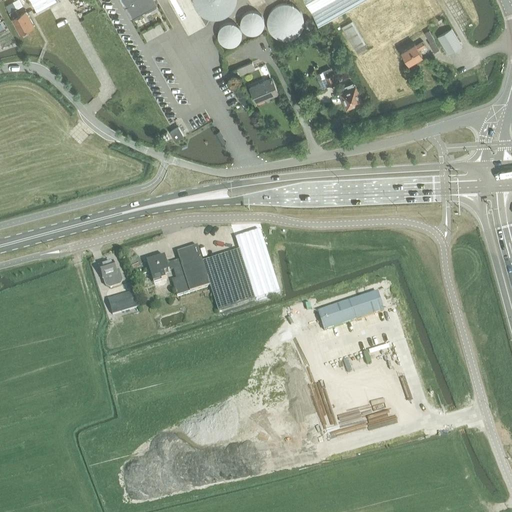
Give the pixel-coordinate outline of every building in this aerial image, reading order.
[(21,33),(35,26),(27,11),(19,15),(16,10),(24,5),(20,0),(18,0),(6,6),(21,33)] [(31,0),(38,12),(58,0),(31,0)] [(156,0),(121,0),(131,16),(133,15),(134,17),(143,12),(142,10),(147,7),(148,9),(157,4),(156,3),(158,1),(156,0)] [(195,0),(197,4),(200,7),(203,9),(206,11),(210,12),(213,13),(217,13),(221,12),(224,11),(228,9),(231,7),(233,4),(235,1),(235,0),(195,0)] [(320,0),(329,15),(356,0),(320,0)] [(240,23),(241,25),(241,27),(242,29),(244,31),(245,32),(247,33),(249,34),(251,34),(253,34),(255,34),(257,33),(259,32),(261,31),(262,30),(263,28),(264,26),(264,24),(264,22),(264,20),(263,18),(262,16),(260,14),(259,13),(257,12),(254,11),(252,11),(250,11),(248,12),(246,13),(244,14),(242,16),(241,18),(241,20),(240,23)] [(304,24),(305,25),(305,26),(306,27),(307,28),(308,28),(309,28),(310,28),(311,28),(311,27),(312,27),(312,26),(313,26),(313,25),(313,24),(313,23),(313,22),(312,21),(312,20),(311,20),(310,20),(309,19),(308,19),(307,20),(306,20),(305,21),(305,22),(304,23),(304,24)] [(342,27),(358,54),(367,48),(351,21),(342,27)] [(218,36),(218,38),(220,41),(221,42),(222,44),(224,45),(226,46),(228,46),(230,46),(232,46),(234,46),(236,45),(237,44),(239,42),(240,41),(241,39),(242,37),(242,35),(242,33),(241,31),(241,29),(239,27),(238,26),(236,25),(235,24),(233,23),(231,23),(228,23),(226,23),(225,24),(223,25),(221,26),(220,28),(219,30),(218,32),(218,34),(218,36)] [(448,55),(462,47),(452,30),(438,38),(448,55)] [(431,43),(435,40),(430,31),(425,34),(431,43)] [(419,50),(426,46),(424,41),(417,46),(416,44),(402,52),(406,58),(405,59),(407,64),(409,63),(410,64),(423,56),(419,50)] [(435,53),(440,50),(434,41),(429,44),(435,53)] [(241,75),(255,69),(253,62),(238,69),(241,75)] [(316,74),(322,89),(337,82),(331,68),(316,74)] [(257,103),(279,94),(273,78),(250,88),(257,103)] [(348,108),(362,102),(356,87),(355,87),(353,83),(346,86),(348,90),(341,93),(348,108)] [(176,141),(184,136),(179,127),(171,132),(176,141)] [(162,136),(165,141),(171,138),(168,132),(162,136)] [(177,280),(173,282),(178,298),(211,287),(219,312),(281,292),(260,230),(236,239),(240,251),(203,263),(198,247),(178,254),(180,261),(168,265),(165,258),(148,264),(155,284),(166,280),(164,274),(174,271),(177,280)] [(109,278),(118,276),(114,264),(100,268),(105,287),(111,285),(109,278)] [(380,292),(319,312),(326,331),(387,311),(380,292)] [(112,316),(139,308),(135,294),(108,301),(112,316)]
